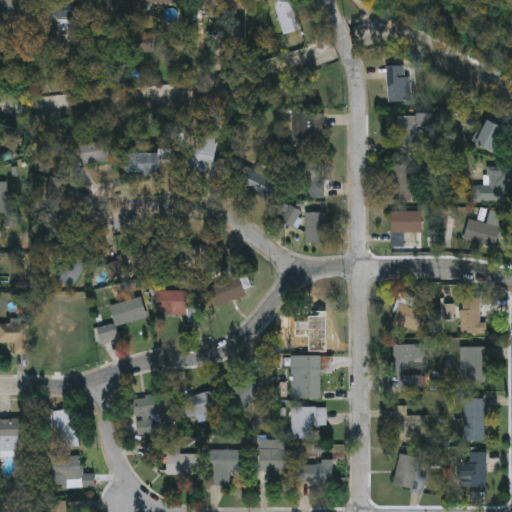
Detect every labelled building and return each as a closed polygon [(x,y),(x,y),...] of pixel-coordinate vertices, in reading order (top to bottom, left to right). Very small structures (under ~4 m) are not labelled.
[(74,0),(75,31),(58,32),(58,48),(45,48),(44,1),(74,0)] [(272,0),(290,0),(300,30),(284,35),(272,0)] [(410,67),(410,103),(388,103),(388,67),(410,67)] [(292,150),(292,114),(324,113),(325,149),(292,150)] [(398,116),(432,117),(432,128),(421,128),(420,147),(397,147),(398,116)] [(508,126),(508,152),(483,152),(483,126),(508,126)] [(221,135),(211,176),(190,171),(200,130),(221,135)] [(81,164),(81,144),(109,144),(110,163),(81,164)] [(162,154),(162,178),(127,178),(127,154),(162,154)] [(415,203),(399,203),(399,194),(394,194),(394,166),(415,166),(415,203)] [(271,203),(234,188),(242,167),(280,183),(271,203)] [(306,199),(307,194),(297,194),(298,167),(325,168),(323,199),(306,199)] [(507,168),(507,204),(474,203),(475,187),(485,187),(486,168),(507,168)] [(8,184),(0,184),(0,215),(8,216),(8,184)] [(295,228),(283,224),(289,208),(301,212),(295,228)] [(465,243),(470,221),(488,225),(491,211),(505,214),(498,249),(465,243)] [(391,235),(391,213),(423,213),(423,235),(391,235)] [(306,245),(306,215),(327,215),(327,245),(306,245)] [(175,247),(166,265),(156,260),(164,242),(175,247)] [(122,251),(139,245),(148,267),(109,282),(103,266),(124,258),(122,251)] [(73,290),(55,280),(70,254),(88,263),(73,290)] [(246,299),(212,307),(208,287),(241,279),(246,299)] [(188,293),(188,315),(151,315),(151,293),(188,293)] [(111,307),(120,306),(119,303),(142,298),(147,320),(116,327),(119,339),(97,344),(94,329),(114,325),(111,307)] [(481,323),(489,323),(489,335),(462,335),(462,300),(481,300),(481,323)] [(430,315),(423,335),(394,325),(400,306),(430,315)] [(44,328),(54,309),(81,323),(72,342),(44,328)] [(335,338),(324,348),(312,336),(299,349),(285,334),(310,311),(335,338)] [(0,345),(0,325),(30,325),(30,355),(15,355),(15,345),(0,345)] [(420,346),(422,396),(398,397),(396,347),(420,346)] [(486,349),(485,385),(453,385),(453,348),(486,349)] [(322,400),(292,400),(292,358),(331,358),(331,366),(322,366),(322,400)] [(259,371),(271,389),(243,408),(231,390),(259,371)] [(219,412),(186,419),(182,400),(214,392),(219,412)] [(135,399),(170,396),(171,415),(153,416),(155,435),(137,436),(135,399)] [(485,400),(485,441),(466,441),(466,412),(456,412),(456,400),(485,400)] [(408,417),(429,417),(429,438),(396,438),(396,407),(408,407),(408,417)] [(327,428),(313,427),(313,441),(291,440),(292,408),(327,409),(327,428)] [(56,412),(77,412),(77,449),(56,449),(56,412)] [(18,437),(18,458),(0,458),(0,421),(27,421),(27,437),(18,437)] [(259,441),(279,441),(279,452),(289,452),(289,473),(259,473),(259,441)] [(230,472),(229,486),(210,486),(210,452),(241,452),(241,473),(230,472)] [(487,489),(467,489),(467,453),(487,453),(487,489)] [(200,456),(200,476),(168,476),(168,456),(200,456)] [(82,488),(53,488),(53,457),(82,457),(82,488)] [(425,492),(396,490),(398,457),(426,458),(425,492)] [(333,486),(297,486),(297,465),(333,465),(333,486)] [(69,511),(50,511),(49,507),(66,501),(69,511)]
